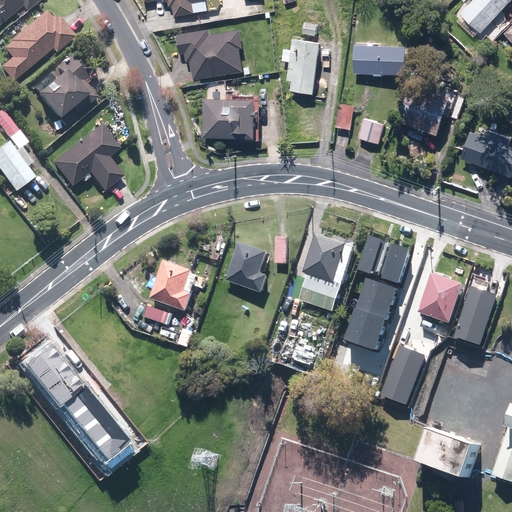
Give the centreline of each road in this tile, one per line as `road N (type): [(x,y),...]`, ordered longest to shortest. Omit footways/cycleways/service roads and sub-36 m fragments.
road 1 (tertiary): [(511,242),(317,177),(190,189)]
road 2 (tertiary): [(168,199),(0,324)]
road 3 (residential): [(168,199),(144,80)]
